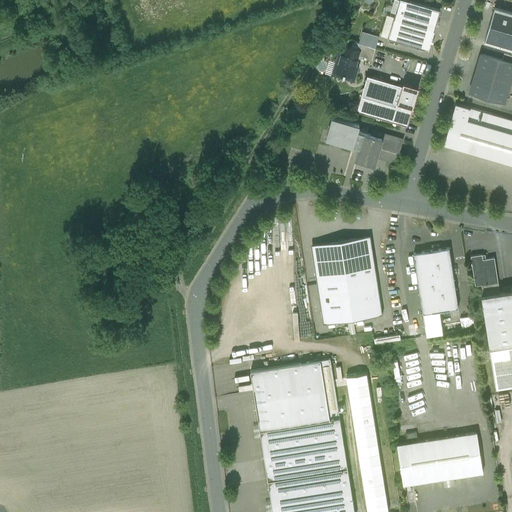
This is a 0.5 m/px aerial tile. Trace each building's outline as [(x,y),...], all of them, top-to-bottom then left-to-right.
[(439,10),(406,0),(399,0),(394,17),(388,37),(428,49),(439,10)] [(511,12),(494,7),(484,42),(511,49),(511,12)] [(387,15),(381,35),(388,37),(394,17),(387,15)] [(362,31),(359,43),(375,48),(379,36),(362,31)] [(360,50),(358,55),(372,59),(375,48),(359,43),(357,49),(360,50)] [(357,49),(344,45),(341,53),(338,52),(335,62),(338,63),(336,72),(343,74),(342,77),(354,80),(358,67),(355,67),(358,55),(360,50),(357,49)] [(511,74),(511,62),(481,53),(469,92),(504,102),(511,74)] [(402,85),(367,75),(367,77),(366,77),(365,78),(366,78),(364,85),(363,85),(363,87),(356,111),(407,126),(416,94),(401,89),(402,85)] [(511,119),(455,103),(443,144),(511,163),(511,119)] [(359,125),(332,117),(326,138),(353,146),(353,145),(359,147),(364,132),(357,130),(359,125)] [(382,138),(364,132),(359,147),(356,159),(374,165),(376,155),(382,138)] [(389,140),(382,138),(376,155),(396,161),(403,140),(390,136),(389,140)] [(370,236),(311,245),(323,324),(382,315),(370,236)] [(449,248),(413,253),(423,313),(458,308),(449,248)] [(494,257),(483,259),(482,254),(470,256),(475,285),(481,284),(483,295),(500,292),(494,257)] [(483,295),(481,295),(489,347),(511,343),(511,290),(500,292),(483,295)] [(511,343),(489,347),(496,387),(511,384),(511,343)] [(354,511),(330,358),(250,371),(272,511),(354,511)] [(477,432),(397,444),(403,484),(483,471),(477,432)]
